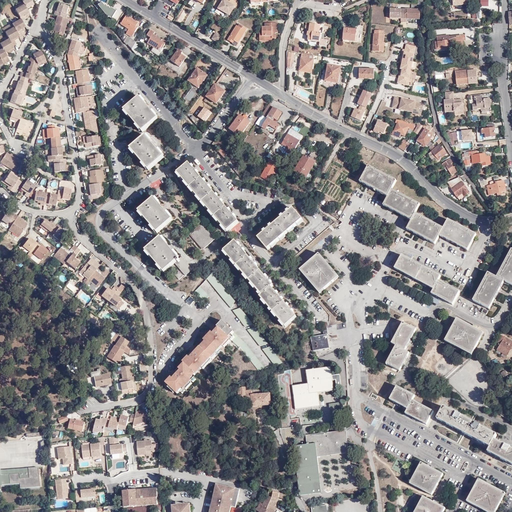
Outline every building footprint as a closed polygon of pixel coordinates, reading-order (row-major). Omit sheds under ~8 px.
[(235,7),(223,0),(223,2),(221,1),(217,8),(219,9),(218,9),(230,16),(235,7)] [(67,11),(69,4),(60,1),(59,5),(57,9),(55,8),(54,12),(57,13),(55,21),(56,21),(58,22),(55,29),(59,31),(59,32),(64,34),(70,17),(65,15),(67,11)] [(101,1),(97,8),(112,18),(116,11),(101,1)] [(24,2),(15,7),(20,16),(24,13),(25,15),(29,12),(27,8),(24,2)] [(413,19),(414,9),(405,8),(405,10),(401,9),(400,18),(407,19),(413,19)] [(400,18),(401,9),(391,9),(390,13),(390,18),(400,18)] [(182,22),(187,12),(183,10),(177,20),(182,22)] [(136,26),(138,23),(126,16),(121,24),(129,30),(126,34),(132,37),(138,27),(136,26)] [(20,29),(25,26),(22,20),(20,17),(12,22),(14,26),(19,35),(20,36),(24,34),(20,29)] [(216,21),(211,26),(218,33),(223,28),(216,21)] [(320,33),(321,24),(310,23),(311,22),(306,21),(305,28),(310,28),(309,31),(307,31),(307,35),(309,35),(308,40),(320,41),(321,33),(320,33)] [(10,28),(14,26),(12,22),(11,22),(3,27),(5,31),(9,28),(10,28)] [(276,27),(278,27),(278,23),(265,23),(265,27),(263,27),(263,31),(260,32),(260,40),(266,40),(266,38),(272,38),(276,38),(276,33),(278,33),(278,30),(276,30),(276,27)] [(234,40),(238,43),(246,31),(237,25),(228,40),(233,43),(234,40)] [(9,28),(5,31),(8,37),(13,45),(17,43),(14,38),(19,35),(14,26),(10,28),(9,28)] [(153,35),(155,31),(151,29),(147,35),(151,37),(147,43),(154,47),(151,51),(159,56),(161,53),(160,52),(166,42),(162,39),(161,40),(153,35)] [(356,42),(357,31),(344,29),(343,40),(356,42)] [(374,34),(373,44),(376,45),(375,51),(383,52),(384,46),(382,46),(383,42),(384,42),(385,35),(384,35),(384,31),(375,30),(375,34),(374,34)] [(219,43),(223,36),(216,32),(212,39),(219,43)] [(465,35),(449,37),(445,38),(445,36),(437,37),(438,42),(440,42),(440,47),(449,46),(449,49),(459,48),(459,46),(464,45),(463,40),(465,40),(465,35)] [(13,45),(8,37),(0,42),(0,57),(1,59),(4,57),(7,55),(6,52),(14,46),(13,45)] [(130,37),(127,42),(132,48),(136,42),(136,41),(130,37)] [(68,53),(70,69),(82,67),(79,53),(80,51),(83,42),(83,41),(72,39),(68,53)] [(136,42),(132,48),(136,53),(138,50),(138,49),(140,46),(141,45),(136,42)] [(437,50),(449,49),(449,46),(440,47),(440,42),(438,42),(436,43),(437,50)] [(412,53),(414,46),(406,44),(405,49),(404,55),(402,55),(401,58),(413,61),(414,54),(412,53)] [(7,55),(16,50),(14,46),(6,52),(7,55)] [(32,53),(29,58),(32,60),(38,65),(46,60),(40,49),(32,53)] [(182,54),(183,52),(179,49),(171,61),(179,67),(186,57),(182,54)] [(312,73),(315,55),(302,53),(300,71),(312,73)] [(410,71),(413,61),(401,58),(400,62),(402,63),(404,63),(403,69),(410,71)] [(20,74),(21,75),(29,78),(34,79),(35,75),(33,74),(36,68),(38,65),(32,60),(30,65),(28,65),(26,70),(22,69),(20,74)] [(337,83),(340,67),(328,65),(325,80),(337,83)] [(208,75),(197,68),(189,81),(198,88),(208,75)] [(90,69),(76,70),(78,82),(81,82),(81,86),(77,86),(78,95),(89,93),(88,85),(87,81),(91,81),(90,69)] [(412,71),(410,71),(403,69),(401,75),(400,75),(398,82),(408,85),(410,78),(412,71)] [(359,80),(374,80),(374,70),(359,70),(359,80)] [(473,84),(472,70),(456,71),(457,85),(473,84)] [(12,92),(10,99),(21,103),(23,96),(24,97),(26,92),(25,91),(29,78),(21,75),(18,80),(16,88),(15,88),(12,92)] [(216,104),(225,91),(215,84),(206,96),(216,104)] [(363,90),(355,108),(364,112),(372,94),(363,90)] [(452,91),(445,92),(445,100),(443,101),(444,112),(454,111),(454,114),(463,114),(462,99),(457,100),(457,103),(453,104),(453,100),(452,91)] [(93,93),(74,97),(75,104),(78,103),(79,108),(83,107),(95,105),(93,93)] [(414,102),(414,101),(395,96),(394,101),(396,101),(394,108),(413,112),(413,113),(419,114),(422,104),(418,103),(414,102)] [(481,109),(491,108),(490,98),(483,99),(482,96),(475,96),(475,101),(478,101),(478,104),(474,105),(474,106),(475,111),(478,111),(478,109),(481,109)] [(148,106),(140,97),(125,110),(143,131),(159,118),(148,106)] [(283,112),(270,104),(263,114),(269,117),(263,126),(275,134),(282,124),(274,119),(275,118),(278,119),(283,112)] [(28,123),(29,120),(21,117),(23,110),(13,107),(9,117),(15,119),(13,124),(17,126),(16,130),(19,131),(19,130),(22,131),(28,133),(31,124),(28,123)] [(354,108),(350,117),(360,121),(364,112),(354,108)] [(84,111),(86,125),(99,130),(95,109),(84,111)] [(190,118),(200,129),(203,127),(193,115),(190,118)] [(240,137),(250,123),(240,115),(230,129),(240,137)] [(397,120),(395,123),(397,123),(392,135),(400,139),(402,135),(404,136),(408,129),(412,131),(415,126),(409,123),(409,124),(404,121),(397,120)] [(384,134),(388,125),(378,121),(374,131),(379,133),(379,132),(384,134)] [(51,146),(61,145),(60,130),(58,131),(57,124),(55,124),(55,122),(48,122),(48,126),(46,126),(47,135),(50,134),(51,146)] [(495,137),(493,124),(487,125),(488,128),(481,129),(481,134),(484,134),(485,138),(495,137)] [(430,132),(433,128),(418,125),(416,128),(417,128),(414,133),(417,135),(422,128),(425,129),(418,141),(425,146),(433,135),(430,132)] [(473,141),(472,130),(461,131),(462,142),(473,141)] [(458,139),(456,131),(449,133),(448,131),(446,131),(449,142),(450,142),(451,146),(455,145),(454,140),(458,139)] [(294,149),(300,139),(288,132),(282,142),(287,145),(285,149),(292,153),(294,150),(294,149)] [(154,144),(146,135),(131,148),(149,170),(164,156),(154,144)] [(85,136),(82,136),(83,144),(85,144),(85,147),(100,145),(100,144),(102,144),(101,137),(98,137),(98,136),(86,137),(85,136)] [(431,143),(433,145),(440,138),(438,136),(431,143)] [(435,147),(441,141),(440,138),(433,145),(435,147)] [(62,149),(62,145),(61,145),(51,146),(51,152),(47,152),(48,157),(52,156),(53,160),(54,169),(65,168),(63,159),(66,159),(66,155),(63,155),(62,149)] [(447,153),(440,145),(430,153),(437,162),(447,153)] [(221,149),(218,151),(223,158),(227,155),(221,149)] [(491,164),(489,155),(485,156),(485,153),(477,154),(477,150),(464,152),(464,156),(465,156),(466,160),(471,160),(471,155),(472,155),(473,163),(481,163),(481,166),(491,164)] [(20,159),(7,151),(2,160),(12,167),(14,165),(18,168),(21,163),(18,161),(20,159)] [(101,151),(87,153),(88,157),(90,157),(91,163),(103,162),(101,151)] [(275,159),(277,156),(273,154),(270,159),(271,159),(261,177),(271,182),(279,166),(277,166),(280,162),(275,159)] [(304,179),(314,161),(304,156),(295,172),(300,175),(299,176),(304,179)] [(458,172),(450,159),(442,164),(445,168),(446,167),(452,176),(458,172)] [(317,163),(314,161),(304,179),(306,180),(307,179),(309,181),(314,172),(312,171),(317,163)] [(194,169),(189,163),(178,172),(228,231),(239,221),(231,212),(218,197),(205,182),(194,169)] [(406,229),(413,233),(420,237),(428,241),(435,245),(439,236),(446,240),(453,244),(460,247),(467,251),(476,235),(448,220),(443,229),(415,213),(420,204),(392,189),(396,181),(369,166),(360,182),(367,186),(374,189),(381,193),(388,197),(383,206),(390,209),(397,213),(404,217),(411,220),(406,229)] [(104,167),(90,169),(91,175),(90,175),(91,182),(101,181),(104,181),(106,180),(104,167)] [(22,180),(23,179),(20,176),(12,170),(5,179),(11,184),(8,188),(10,189),(12,186),(17,189),(22,180)] [(471,191),(461,177),(447,183),(458,199),(471,191)] [(37,185),(28,179),(23,186),(28,189),(27,192),(25,194),(29,197),(37,185)] [(91,182),(87,183),(88,188),(90,188),(91,194),(102,192),(101,181),(91,182)] [(104,181),(101,181),(102,192),(92,194),(92,197),(102,196),(105,192),(105,191),(104,181)] [(506,192),(504,181),(495,182),(494,181),(491,182),(490,183),(490,185),(486,186),(489,196),(497,194),(497,196),(502,195),(501,193),(506,192)] [(58,191),(48,189),(48,191),(46,202),(58,203),(59,198),(63,198),(64,196),(71,197),(72,187),(64,186),(63,190),(58,189),(58,191)] [(46,202),(48,191),(37,189),(35,198),(41,199),(40,202),(46,203),(46,202)] [(163,208),(155,198),(139,211),(157,232),(173,219),(163,208)] [(303,220),(293,208),(285,215),(269,228),(258,238),(268,250),(303,220)] [(15,213),(10,209),(3,218),(10,222),(12,220),(14,222),(20,215),(16,212),(15,213)] [(23,217),(20,215),(14,222),(11,227),(21,234),(29,223),(26,221),(21,218),(23,217)] [(54,229),(56,227),(46,219),(41,226),(47,231),(48,230),(52,232),(54,229)] [(196,236),(206,247),(215,238),(203,223),(190,234),(193,237),(196,236)] [(60,228),(57,225),(56,227),(54,229),(56,231),(53,235),(60,240),(67,232),(60,227),(60,228)] [(34,252),(42,243),(38,241),(37,242),(33,238),(31,236),(24,244),(30,249),(27,251),(32,255),(34,252)] [(203,249),(206,247),(196,236),(193,237),(203,249)] [(164,271),(174,262),(180,258),(170,247),(161,237),(146,250),(164,271)] [(224,250),(262,296),(260,297),(285,326),(296,317),(288,308),(276,293),(271,288),(273,286),(265,276),(252,261),(240,247),(235,241),(224,250)] [(45,247),(47,245),(43,242),(42,243),(34,252),(42,259),(49,251),(45,247)] [(67,252),(61,247),(54,256),(63,263),(65,261),(77,246),(74,244),(67,252)] [(81,249),(77,246),(65,261),(74,268),(80,261),(74,257),(81,249)] [(511,249),(496,278),(488,273),(473,301),(489,309),(492,302),(496,295),(500,288),(504,281),(511,285),(511,249)] [(308,263),(300,271),(319,294),(338,277),(328,266),(319,254),(308,263)] [(101,262),(93,255),(81,270),(99,283),(106,275),(97,267),(101,262)] [(180,258),(174,262),(185,275),(192,268),(182,256),(180,258)] [(402,256),(395,269),(404,274),(414,279),(424,284),(433,290),(431,294),(442,300),(452,305),(459,292),(438,281),(440,276),(402,256)] [(183,276),(179,271),(174,274),(178,279),(183,276)] [(224,299),(224,300),(229,294),(213,274),(208,279),(213,282),(212,284),(215,285),(215,287),(217,288),(217,290),(219,291),(219,293),(222,295),(222,296),(225,298),(224,299)] [(116,290),(119,287),(122,290),(126,285),(122,282),(120,285),(117,283),(113,288),(116,290)] [(120,293),(116,290),(115,292),(108,287),(104,293),(122,305),(127,299),(124,297),(125,297),(120,293)] [(201,287),(196,292),(204,301),(210,297),(201,287)] [(229,294),(224,300),(227,301),(226,302),(229,304),(228,305),(232,307),(235,302),(229,294)] [(253,325),(241,309),(234,311),(235,314),(237,314),(237,317),(239,317),(240,321),(241,320),(242,324),(243,324),(244,327),(253,325)] [(471,355),(483,333),(457,319),(451,330),(445,341),(471,355)] [(194,377),(230,339),(235,334),(222,322),(217,327),(220,330),(215,334),(214,333),(211,336),(210,334),(204,341),(206,342),(200,348),(202,349),(196,355),(195,356),(194,355),(190,359),(188,360),(187,359),(183,363),(184,364),(179,369),(181,371),(177,375),(179,376),(174,381),(171,378),(166,383),(178,394),(180,392),(183,389),(184,390),(192,382),(191,380),(194,377)] [(416,330),(403,323),(397,333),(391,344),(396,346),(391,355),(386,364),(400,371),(405,362),(409,353),(405,351),(411,339),(416,330)] [(220,330),(217,327),(215,329),(210,334),(211,336),(214,333),(215,334),(220,330)] [(268,344),(255,328),(248,330),(250,334),(251,333),(252,337),(253,337),(254,340),(256,340),(257,343),(259,343),(259,347),(268,344)] [(311,338),(314,351),(329,348),(327,335),(328,335),(327,330),(323,331),(324,336),(311,338)] [(122,334),(116,343),(126,349),(131,352),(133,348),(129,345),(132,340),(122,334)] [(247,345),(235,334),(230,339),(239,348),(240,347),(259,373),(265,368),(258,360),(247,345)] [(511,341),(506,337),(498,350),(507,356),(511,348),(511,341)] [(117,364),(117,363),(121,357),(126,349),(116,343),(106,357),(117,364)] [(273,362),(274,366),(282,364),(270,347),(264,349),(264,353),(266,353),(267,356),(268,356),(269,360),(271,359),(271,363),(273,362)] [(202,349),(200,348),(198,350),(194,355),(195,356),(196,355),(202,349)] [(130,365),(116,368),(117,375),(120,374),(121,379),(118,380),(119,383),(133,381),(133,377),(131,377),(131,372),(130,365)] [(335,391),(335,382),(334,377),(333,368),(308,371),(309,383),(294,385),(297,410),(321,406),(320,393),(335,391)] [(175,373),(171,378),(174,381),(179,376),(177,375),(181,371),(179,369),(175,373)] [(108,373),(92,376),(95,387),(109,384),(108,373)] [(134,384),(133,381),(119,383),(120,391),(121,391),(121,394),(132,393),(132,391),(136,390),(135,384),(134,384)] [(241,387),(238,390),(238,399),(251,399),(252,406),(270,406),(270,394),(252,394),(251,390),(246,390),(246,388),(241,387)] [(397,387),(390,400),(399,405),(407,409),(405,414),(416,419),(426,425),(433,412),(412,401),(415,396),(397,387)] [(477,440),(490,447),(494,440),(496,435),(443,407),(437,419),(450,426),(463,433),(477,440)] [(144,409),(135,411),(135,414),(131,413),(130,422),(133,422),(132,428),(147,425),(144,409)] [(511,413),(504,409),(500,416),(511,422),(511,421),(511,413)] [(67,414),(57,418),(60,424),(69,420),(67,414)] [(110,418),(106,418),(104,427),(108,427),(108,428),(112,429),(117,430),(117,428),(118,429),(119,425),(127,426),(129,416),(121,415),(121,418),(120,418),(111,416),(110,418)] [(104,427),(106,418),(102,417),(101,418),(100,418),(99,419),(95,419),(93,432),(98,433),(98,432),(103,433),(104,430),(104,427)] [(74,427),(73,431),(83,433),(85,422),(70,420),(68,426),(74,427)] [(307,435),(307,444),(316,444),(318,457),(350,453),(347,430),(307,435)] [(111,455),(123,454),(123,452),(127,451),(127,444),(119,445),(118,436),(110,437),(111,455)] [(81,445),(83,458),(92,457),(92,458),(101,457),(100,445),(105,445),(105,438),(98,438),(99,443),(81,445)] [(152,440),(136,441),(138,456),(146,455),(146,452),(153,451),(152,440)] [(511,449),(494,440),(490,447),(487,452),(502,460),(511,465),(511,449)] [(316,444),(307,444),(294,446),(300,496),(322,493),(318,457),(316,444)] [(70,447),(57,448),(58,459),(63,459),(63,466),(73,464),(71,449),(71,447),(70,447)] [(125,459),(113,459),(114,469),(125,469),(125,459)] [(432,469),(421,463),(410,484),(432,495),(443,474),(432,469)] [(0,490),(0,491),(0,489),(0,485),(18,484),(18,489),(38,487),(37,467),(26,468),(26,473),(0,474),(0,490)] [(473,490),(466,502),(485,511),(495,511),(505,493),(492,486),(478,479),(473,490)] [(67,485),(54,486),(56,501),(68,500),(67,485)] [(230,511),(232,507),(236,508),(240,490),(218,485),(217,489),(215,489),(210,511),(190,511),(190,506),(176,502),(177,505),(172,505),(172,511),(230,511)] [(93,490),(73,492),(75,505),(80,504),(80,500),(94,499),(93,490)] [(157,491),(123,491),(124,508),(158,506),(157,491)] [(283,494),(274,491),(272,497),(267,497),(262,508),(258,506),(257,508),(256,509),(256,510),(259,511),(274,511),(278,497),(286,499),(286,497),(286,495),(283,494)] [(434,502),(423,497),(414,511),(442,511),(445,508),(434,502)]
